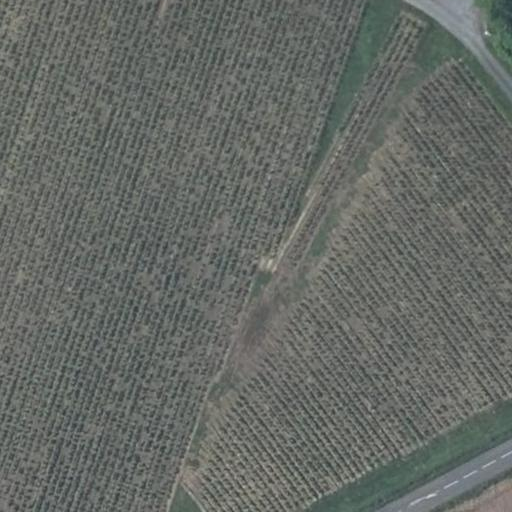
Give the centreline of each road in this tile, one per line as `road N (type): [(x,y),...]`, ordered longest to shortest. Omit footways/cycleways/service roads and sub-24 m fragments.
road 1 (unclassified): [(511,96),(427,0)]
road 2 (tertiary): [(511,452),(399,511)]
